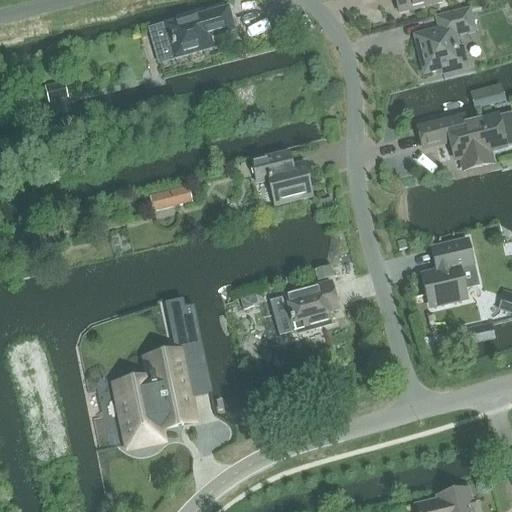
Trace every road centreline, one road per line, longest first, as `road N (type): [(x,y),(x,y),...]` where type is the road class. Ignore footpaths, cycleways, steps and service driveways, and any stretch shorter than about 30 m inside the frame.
road 1 (residential): [(416,412),(357,187),(355,85),(338,33),(309,0)]
road 2 (residential): [(190,511),(228,478),(280,451),(416,412)]
